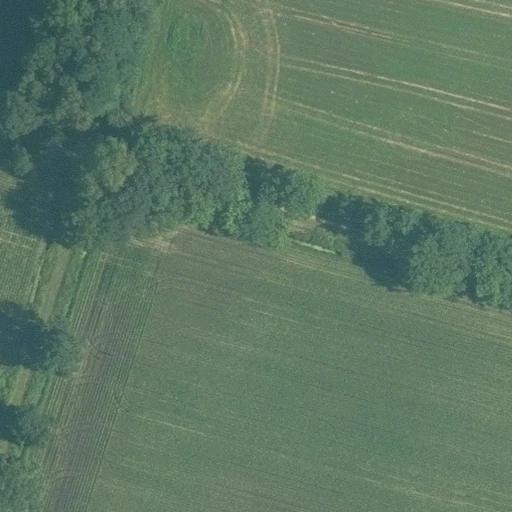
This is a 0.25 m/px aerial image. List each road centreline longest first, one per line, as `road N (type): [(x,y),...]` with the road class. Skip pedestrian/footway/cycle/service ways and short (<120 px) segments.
road 1 (track): [(91,159),(511,280)]
road 2 (track): [(0,456),(91,159)]
road 3 (track): [(91,159),(125,0)]
